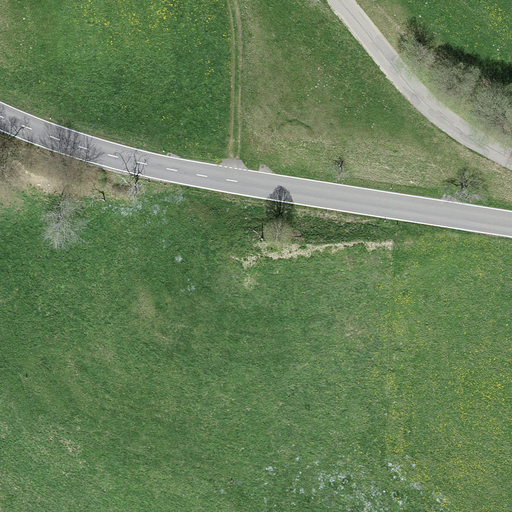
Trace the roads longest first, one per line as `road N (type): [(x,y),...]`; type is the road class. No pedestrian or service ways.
road 1 (tertiary): [(0,116),(179,170),(511,224)]
road 2 (unclassified): [(337,0),(420,106),(511,160)]
road 3 (track): [(231,0),(233,180)]
